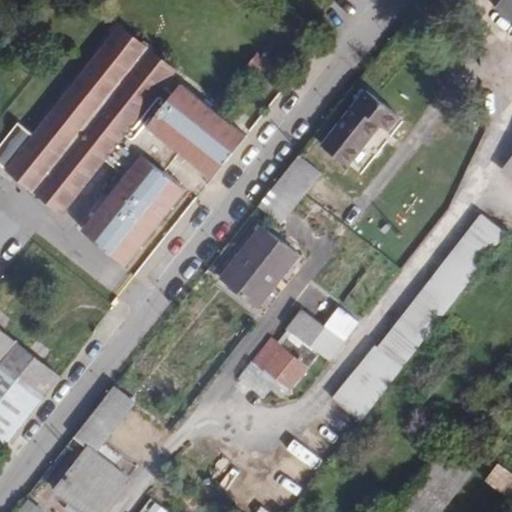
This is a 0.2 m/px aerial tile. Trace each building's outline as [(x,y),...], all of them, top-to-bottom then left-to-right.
[(511,0),(502,0),(496,9),(511,21),(511,0)] [(117,29),(109,40),(165,83),(173,72),(117,29)] [(213,177),(246,135),(180,83),(172,93),(162,85),(165,83),(109,40),(34,137),(18,124),(0,147),(0,165),(19,181),(34,161),(66,186),(51,205),(63,214),(105,160),(126,176),(83,230),(128,265),(187,189),(165,172),(158,166),(173,146),(180,152),(213,177)] [(281,71),(256,52),(246,65),(271,84),(281,71)] [(398,115),(367,90),(324,144),(349,164),(380,124),(387,129),(398,115)] [(180,152),(173,146),(158,166),(165,172),(180,152)] [(322,173),(299,155),(259,205),(281,224),(322,173)] [(51,205),(66,186),(34,161),(19,181),(51,205)] [(506,234),(485,218),(376,350),(381,354),(401,370),(506,234)] [(299,254),(264,226),(256,236),(242,253),(241,254),(221,279),(253,304),(282,267),(286,270),(299,254)] [(256,236),(252,232),(237,251),(241,254),(242,253),(256,236)] [(331,299),(313,285),(297,305),(302,309),(295,318),(288,327),(329,359),(358,323),(339,307),(332,316),(323,309),(331,299)] [(290,314),(295,318),(302,309),(297,305),(290,314)] [(59,375),(0,328),(0,439),(5,443),(59,375)] [(283,346),(272,337),(253,361),(289,387),(291,388),(315,357),(302,346),(298,351),(286,341),(283,346)] [(341,405),(381,354),(376,350),(375,349),(333,399),(341,405)] [(401,370),(381,354),(341,405),(361,421),(401,370)] [(289,387),(253,361),(243,374),(267,393),(272,387),(283,395),(289,387)] [(134,405),(113,388),(75,436),(89,448),(56,491),(70,502),(66,507),(71,511),(102,511),(129,478),(114,466),(121,457),(104,444),(134,405)] [(470,474),(441,451),(412,487),(442,510),(470,474)] [(511,474),(498,464),(486,480),(511,500),(511,474)] [(442,510),(412,487),(393,511),(444,511),(442,510)]
